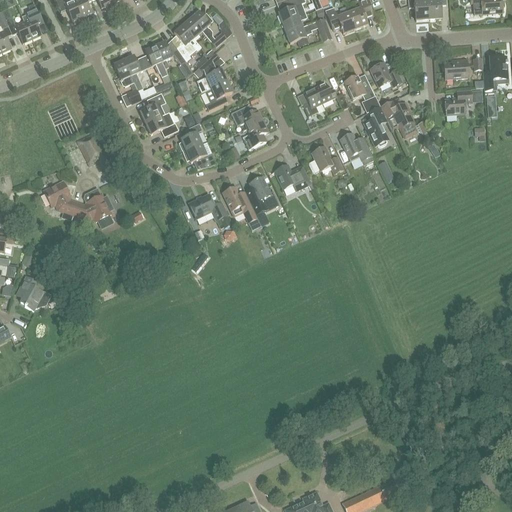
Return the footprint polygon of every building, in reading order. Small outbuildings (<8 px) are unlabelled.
[(74,0),(73,1),(82,21),(87,19),(86,16),(91,14),(87,3),(91,1),(90,0),(74,0)] [(90,0),(91,1),(94,0),(96,0),(101,10),(106,7),(107,10),(112,8),(108,0),(90,0)] [(305,16),(301,6),(305,4),(303,0),(289,0),(287,1),(291,10),(278,15),(282,25),(305,16)] [(356,12),(348,15),(355,31),(367,27),(365,22),(373,19),(366,0),(361,0),(357,2),(359,6),(354,8),(356,12)] [(428,22),(427,2),(419,3),(418,0),(407,0),(408,10),(414,9),(415,23),(428,22)] [(440,7),(446,7),(445,0),(434,0),(435,1),(427,2),(428,22),(441,21),(440,7)] [(482,17),(503,15),(501,0),(470,0),(471,5),(481,4),(482,17)] [(82,21),(73,1),(64,5),(72,23),(76,21),(77,23),(82,21)] [(22,19),(24,23),(32,41),(42,37),(38,28),(43,25),(41,20),(34,5),(28,8),(30,13),(25,15),(26,17),(22,19)] [(355,31),(348,15),(341,17),(340,14),(335,15),(333,10),(325,13),(330,26),(333,33),(340,30),(343,36),(355,31)] [(207,29),(210,26),(198,13),(190,20),(206,39),(216,50),(226,40),(221,35),(214,41),(212,38),(212,34),(209,31),(208,31),(207,29)] [(286,35),(302,29),(300,23),(306,20),(305,16),(282,25),(286,35)] [(11,19),(5,22),(8,28),(13,25),(11,19)] [(182,27),(193,41),(198,36),(203,42),(206,39),(190,20),(182,27)] [(315,24),(323,44),(331,40),(324,21),(315,24)] [(32,41),(24,23),(14,27),(22,45),(32,41)] [(302,29),(286,35),(290,46),(297,43),(298,46),(307,43),(306,39),(305,37),(309,36),(308,34),(311,33),(309,26),(302,29)] [(173,35),(183,46),(176,50),(178,53),(185,63),(190,60),(189,57),(196,52),(197,53),(201,50),(193,41),(182,27),(173,35)] [(0,33),(0,50),(2,55),(11,50),(3,32),(0,33)] [(154,48),(165,70),(168,69),(166,62),(172,59),(165,43),(154,48)] [(144,52),(152,68),(156,67),(162,80),(168,77),(165,70),(154,48),(144,52)] [(180,67),(185,63),(178,53),(173,56),(180,67)] [(227,83),(221,72),(216,74),(213,67),(219,61),(215,56),(198,71),(203,76),(204,76),(205,79),(199,82),(201,86),(199,89),(202,94),(204,93),(227,83)] [(133,57),(123,62),(137,93),(143,91),(136,75),(141,73),(133,57)] [(495,82),(507,81),(506,59),(489,60),(490,75),(483,75),(484,93),(496,92),(495,82)] [(481,61),(473,61),(474,72),(482,72),(481,61)] [(123,62),(113,66),(123,87),(125,88),(130,86),(135,97),(128,100),(131,106),(141,102),(137,93),(123,62)] [(445,82),(468,80),(466,62),(456,63),(456,65),(444,66),(445,82)] [(403,87),(402,85),(397,73),(389,76),(384,65),(382,65),(382,64),(380,64),(376,66),(375,67),(376,68),(370,71),(378,89),(389,84),(392,90),(396,88),(397,90),(403,87)] [(368,115),(369,114),(380,109),(369,86),(363,90),(357,78),(344,84),(353,102),(362,97),(365,103),(363,104),(368,115)] [(232,94),(227,83),(204,93),(210,105),(205,107),(208,113),(225,105),(222,99),(232,94)] [(325,85),(314,90),(322,106),(336,99),(342,112),(348,109),(341,95),(336,98),(333,92),(329,93),(325,85)] [(322,106),(314,90),(303,95),(308,104),(303,107),(308,117),(317,113),(315,109),(322,106)] [(465,105),(472,104),(471,93),(456,94),(457,101),(444,102),(446,117),(466,116),(465,105)] [(183,94),(176,98),(183,108),(189,104),(183,94)] [(160,108),(166,105),(161,95),(146,102),(150,109),(140,114),(145,126),(164,117),(160,108)] [(257,99),(249,102),(251,107),(259,104),(257,99)] [(413,128),(414,127),(407,113),(408,112),(405,106),(394,111),(390,104),(380,109),(387,123),(392,133),(399,130),(402,136),(406,134),(412,130),(413,128)] [(247,130),(262,123),(257,112),(252,114),(249,107),(231,115),(237,128),(244,125),(247,130)] [(367,115),(370,123),(364,126),(375,149),(377,148),(378,149),(380,150),(386,147),(387,144),(387,143),(389,142),(381,126),(387,123),(380,109),(369,114),(368,115),(367,115)] [(176,112),(171,114),(175,124),(180,122),(176,112)] [(164,117),(145,126),(150,137),(160,132),(164,139),(178,132),(175,125),(174,126),(169,114),(164,117)] [(426,122),(419,126),(424,135),(431,132),(426,122)] [(268,134),(262,123),(247,130),(249,136),(242,139),(248,152),(266,143),(263,136),(268,134)] [(185,153),(202,146),(197,135),(202,132),(199,125),(188,130),(191,137),(180,142),(181,144),(179,145),(183,154),(185,153)] [(99,159),(100,163),(107,160),(94,134),(76,143),(89,168),(95,165),(93,162),(99,159)] [(361,163),(372,158),(363,140),(356,143),(352,136),(340,142),(350,163),(359,159),(361,163)] [(187,163),(189,162),(190,165),(198,161),(202,170),(210,169),(216,166),(214,161),(215,161),(212,155),(206,157),(202,146),(185,153),(183,154),(187,163)] [(334,176),(343,172),(337,159),(331,162),(324,149),(312,155),(315,162),(309,165),(309,167),(311,172),(313,173),(319,170),(320,173),(330,169),(334,176)] [(82,154),(73,157),(76,168),(85,165),(82,154)] [(377,168),(376,161),(368,162),(369,169),(377,168)] [(302,168),(290,173),(287,167),(275,173),(283,191),(293,187),(296,193),(311,185),(302,168)] [(12,179),(3,182),(5,190),(14,187),(12,179)] [(270,197),(262,179),(249,185),(252,191),(246,194),(257,216),(264,213),(265,214),(278,207),(272,196),(270,197)] [(72,218),(73,217),(77,205),(70,202),(68,203),(67,201),(70,199),(63,184),(44,193),(51,208),(54,207),(57,213),(63,215),(72,218)] [(227,193),(222,195),(234,219),(243,214),(248,225),(257,220),(244,194),(239,196),(236,191),(235,187),(227,191),(227,193)] [(107,198),(103,200),(102,197),(100,198),(97,191),(85,197),(84,200),(88,208),(85,209),(84,207),(77,205),(73,217),(72,218),(88,224),(94,221),(95,224),(97,223),(101,230),(113,225),(109,217),(111,216),(109,213),(113,211),(107,198)] [(227,218),(228,217),(221,205),(214,208),(209,196),(188,206),(196,221),(211,214),(216,223),(219,221),(224,230),(231,227),(227,218)] [(139,213),(130,219),(134,225),(143,219),(139,213)] [(236,229),(226,230),(226,241),(237,241),(236,229)] [(12,244),(13,234),(1,232),(0,238),(0,252),(4,254),(6,243),(12,244)] [(33,313),(34,311),(45,308),(50,298),(34,289),(36,284),(26,279),(20,289),(27,292),(20,305),(25,307),(24,308),(33,313)] [(0,343),(10,339),(5,329),(0,331),(0,343)] [(344,511),(364,511),(401,495),(394,481),(341,505),(344,511)] [(331,511),(329,505),(323,508),(317,494),(303,501),(304,503),(285,511),(331,511)]
